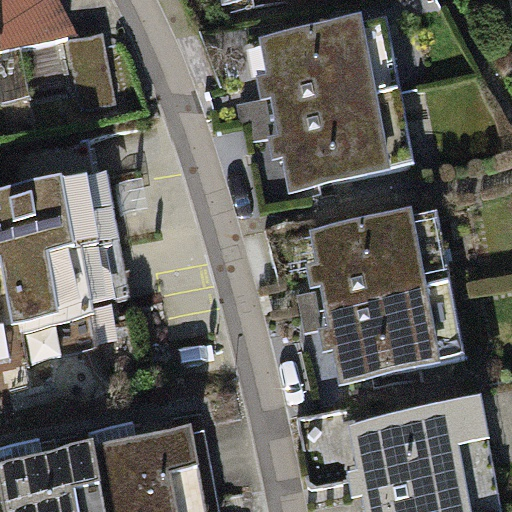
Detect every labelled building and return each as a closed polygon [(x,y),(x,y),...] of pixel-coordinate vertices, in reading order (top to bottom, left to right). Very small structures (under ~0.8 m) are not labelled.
[(0,0),(0,61),(81,45),(56,0),(0,0)] [(394,23),(258,46),(283,198),(419,175),(394,23)] [(97,178),(0,197),(0,210),(1,217),(0,217),(0,265),(2,266),(13,330),(123,310),(97,178)] [(444,211),(308,234),(333,384),(470,360),(444,211)] [(506,511),(485,397),(348,421),(364,511),(506,511)] [(209,511),(196,435),(0,469),(0,471),(7,511),(209,511)]
